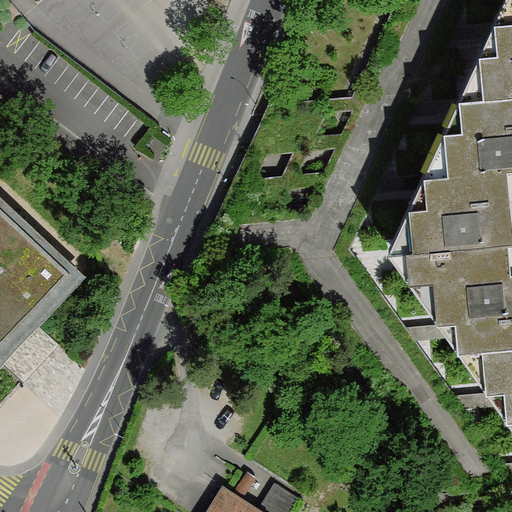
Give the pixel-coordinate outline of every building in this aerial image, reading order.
[(450,496),(511,488),(511,474),(351,247),(465,0),(399,0),(354,98),(348,98),(266,106),(227,200),(194,265),(284,262),(450,496)] [(489,90),(511,88),(511,15),(500,17),(503,46),(485,48),(489,90)] [(454,166),(511,161),(511,88),(489,90),(465,93),(468,122),(450,124),(454,166)] [(419,242),(511,234),(511,161),(454,166),(430,168),(433,197),(415,199),(419,242)] [(0,219),(0,338),(68,279),(0,219)] [(489,339),(511,337),(511,234),(419,242),(412,243),(414,273),(439,272),(443,313),(461,312),(463,340),(489,339)] [(511,408),(511,337),(489,339),(492,381),(509,380),(511,408)] [(263,511),(295,511),(303,500),(278,483),(261,510),(263,511)] [(215,504),(209,511),(263,511),(261,510),(231,492),(221,507),(215,504)]
